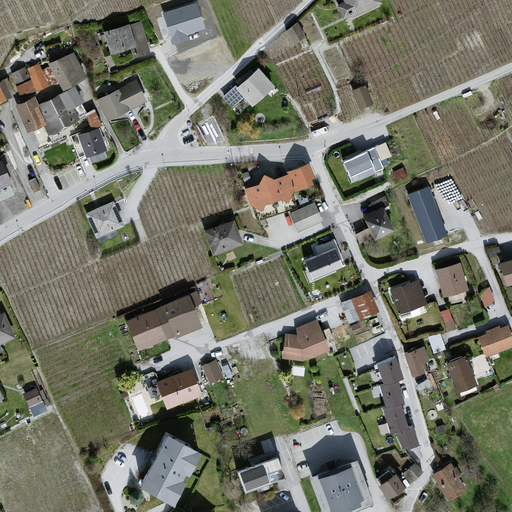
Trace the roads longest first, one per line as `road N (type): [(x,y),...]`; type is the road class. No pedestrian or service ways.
road 1 (residential): [(364,272),(414,399),(428,476),(408,496),(406,511)]
road 2 (unclassified): [(162,155),(181,117),(311,0)]
road 3 (unclassified): [(311,146),(511,68)]
road 4 (unknown): [(175,352),(219,347),(272,327),(367,279)]
road 5 (residential): [(0,233),(125,163),(162,155)]
road 6 (residential): [(364,272),(511,240)]
road 7 (residential): [(162,155),(311,146)]
road 8 (residential): [(311,146),(364,272)]
